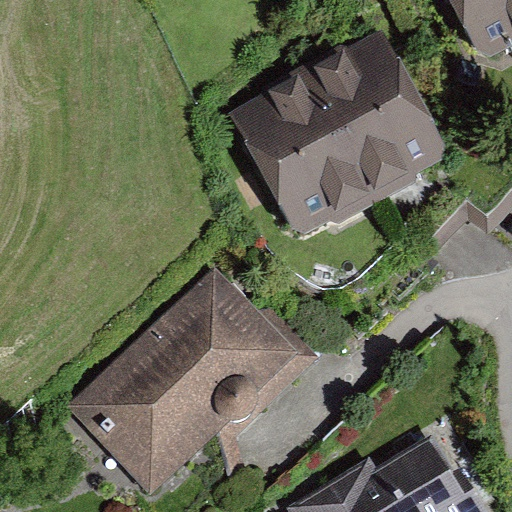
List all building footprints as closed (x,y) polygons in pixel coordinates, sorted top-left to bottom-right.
[(511,52),(511,0),(442,0),(481,70),(511,52)] [(380,40),(302,82),(370,208),(449,165),(380,40)] [(370,208),(302,82),(228,122),(295,247),(370,208)] [(214,282),(70,415),(150,502),(223,434),(237,436),(251,431),(257,418),(255,406),(295,370),(214,282)] [(370,464),(323,491),(334,511),(486,511),(442,436),(376,474),(370,464)] [(334,511),(323,491),(286,511),(334,511)]
